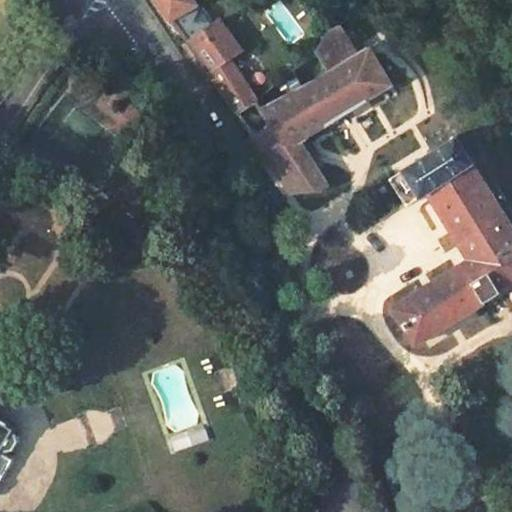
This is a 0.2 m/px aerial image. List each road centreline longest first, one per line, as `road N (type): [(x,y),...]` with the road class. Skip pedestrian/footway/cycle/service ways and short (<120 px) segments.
road 1 (residential): [(121,0),(205,134),(364,511)]
road 2 (unknown): [(494,511),(409,398),(380,341),(374,302),(386,241)]
road 3 (residential): [(82,0),(0,151)]
